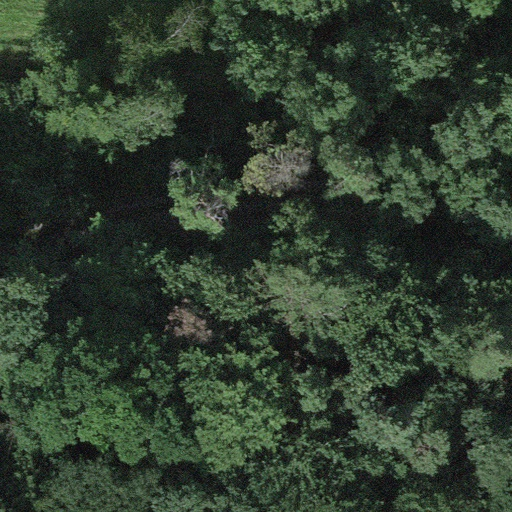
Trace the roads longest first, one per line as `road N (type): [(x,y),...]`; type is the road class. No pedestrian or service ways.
road 1 (track): [(511,173),(410,151),(205,175),(0,218)]
road 2 (track): [(410,151),(222,77),(0,30)]
